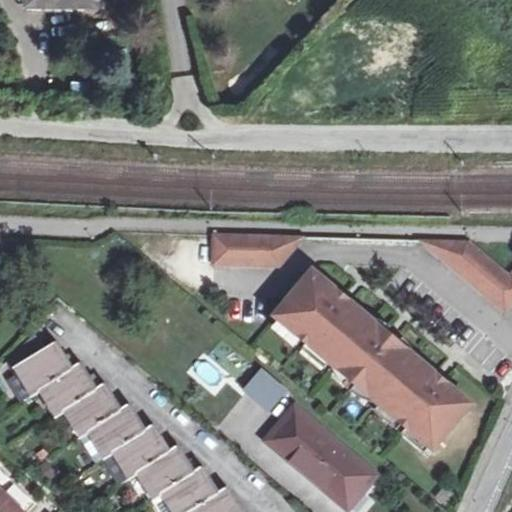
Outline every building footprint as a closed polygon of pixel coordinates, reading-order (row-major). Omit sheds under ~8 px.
[(96,89),(96,68),(66,68),(66,89),(96,89)] [(213,234),(212,264),(279,266),(302,236),(213,234)] [(466,241),(418,239),(503,311),(511,300),(511,269),(508,275),(466,241)] [(116,287),(137,265),(126,254),(105,277),(116,287)] [(312,271),(308,276),(331,296),(336,290),(312,271)] [(308,276),(274,317),(332,365),(334,364),(376,399),(375,401),(433,449),(467,409),(444,390),(448,384),(435,373),(431,378),(409,360),(413,355),(370,319),(366,324),(344,307),(349,302),(336,290),(331,296),(308,276)] [(349,302),(344,307),(366,324),(370,319),(349,302)] [(7,362),(18,369),(52,347),(34,334),(7,362)] [(244,384),(256,370),(223,341),(210,355),(244,384)] [(52,347),(18,369),(33,395),(41,390),(70,371),(60,355),(64,352),(59,343),(52,347)] [(75,369),(64,352),(60,355),(70,371),(75,369)] [(431,378),(435,373),(413,355),(409,360),(431,378)] [(70,371),(41,390),(57,416),(65,411),(94,393),(84,377),(88,375),(81,364),(75,369),(70,371)] [(289,392),(263,370),(244,393),(270,414),(289,392)] [(98,390),(88,375),(84,377),(94,393),(98,390)] [(94,393),(65,411),(81,437),(89,432),(119,413),(110,398),(114,396),(107,384),(98,390),(94,393)] [(448,384),(444,390),(467,409),(471,404),(448,384)] [(123,411),(114,396),(110,398),(119,413),(123,411)] [(123,411),(119,413),(89,432),(105,457),(113,452),(141,433),(132,419),(137,416),(131,406),(123,411)] [(355,485),(363,492),(377,475),(297,409),(269,441),(341,501),(355,485)] [(146,431),(137,416),(132,419),(141,433),(146,431)] [(141,433),(113,452),(130,478),(138,473),(171,452),(155,425),(146,431),(141,433)] [(171,452),(138,473),(155,498),(162,493),(191,475),(182,460),(187,457),(180,447),(171,452)] [(196,472),(187,457),(182,460),(191,475),(196,472)] [(191,475),(162,493),(173,511),(190,511),(219,494),(203,467),(196,472),(191,475)] [(355,485),(341,501),(350,508),(363,492),(355,485)] [(219,494),(190,511),(242,511),(228,488),(219,494)] [(0,511),(20,511),(0,492),(0,511)]
